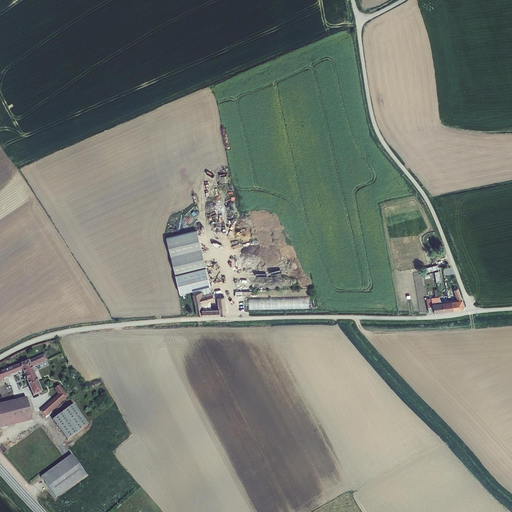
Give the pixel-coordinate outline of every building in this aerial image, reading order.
[(198,230),(165,236),(175,274),(204,266),(198,230)] [(187,287),(188,291),(192,290),(193,292),(203,290),(202,287),(211,285),(204,266),(175,274),(180,293),(183,292),(182,288),(187,287)] [(202,287),(203,290),(204,294),(212,292),(211,285),(202,287)] [(467,306),(460,288),(454,290),(458,299),(461,309),(464,309),(467,306)] [(203,290),(193,292),(196,306),(197,313),(217,313),(227,313),(223,295),(217,297),(219,307),(201,307),(200,301),(214,297),(212,292),(204,294),(203,290)] [(309,296),(240,298),(240,312),(310,309),(309,296)] [(461,309),(458,299),(457,299),(453,299),(456,310),(461,309)] [(447,311),(444,301),(438,302),(441,312),(447,311)] [(24,363),(11,368),(14,375),(22,371),(33,395),(42,391),(32,367),(46,360),(43,354),(24,363)] [(0,372),(0,379),(4,378),(14,375),(11,368),(0,372)] [(48,416),(66,396),(59,385),(55,388),(59,395),(43,412),(48,416)] [(10,409),(0,411),(0,427),(15,425),(14,419),(32,415),(27,397),(8,402),(10,409)] [(0,411),(10,409),(8,402),(0,404),(0,411)] [(73,406),(63,413),(77,434),(88,426),(73,406)] [(77,434),(63,413),(53,420),(68,440),(77,434)] [(14,419),(15,425),(33,421),(32,415),(14,419)] [(73,455),(42,477),(56,498),(87,476),(73,455)]
